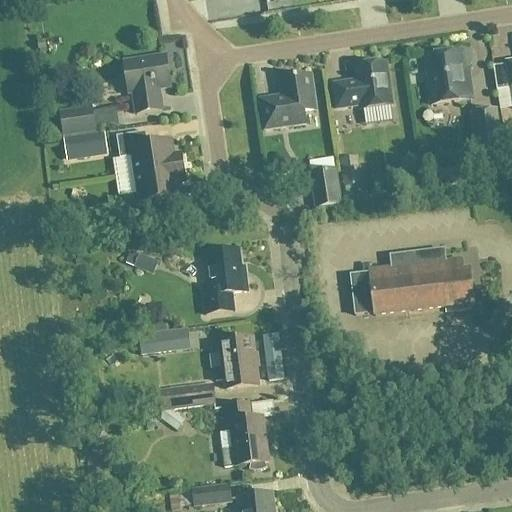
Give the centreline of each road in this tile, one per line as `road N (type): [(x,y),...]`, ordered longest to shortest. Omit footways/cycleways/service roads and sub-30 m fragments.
road 1 (residential): [(338,511),(316,481),(283,218),(222,182),(207,85),(226,63)]
road 2 (residential): [(226,63),(511,18)]
road 3 (residential): [(511,491),(373,511)]
